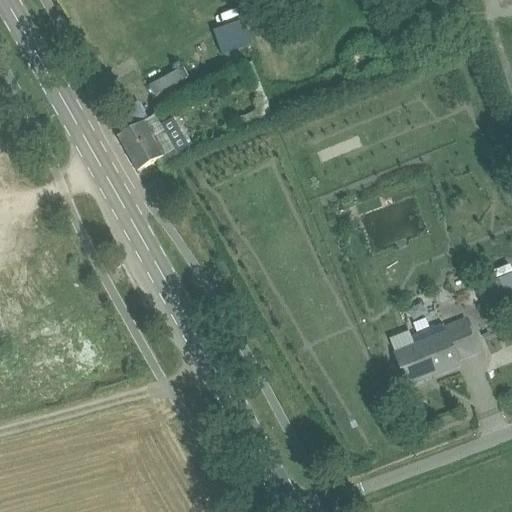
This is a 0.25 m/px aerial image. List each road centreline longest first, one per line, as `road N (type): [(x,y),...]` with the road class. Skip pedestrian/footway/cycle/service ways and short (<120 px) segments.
road 1 (primary): [(292,511),(1,0)]
road 2 (unclassified): [(314,511),(511,433)]
